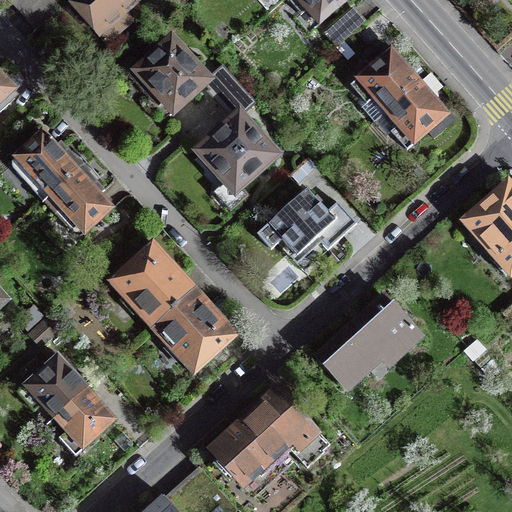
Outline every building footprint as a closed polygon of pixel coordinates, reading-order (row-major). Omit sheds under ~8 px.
[(14,0),(13,1),(25,15),(41,0),(14,0)] [(41,0),(25,15),(37,27),(59,8),(51,0),(41,0)] [(71,0),(100,31),(104,27),(112,37),(129,21),(121,12),(133,0),(71,0)] [(286,0),(301,16),(307,10),(320,25),(347,0),(286,0)] [(356,19),(350,12),(325,34),(337,47),(361,26),(356,19)] [(144,93),(166,118),(206,81),(193,66),(172,43),(141,71),(137,67),(122,81),(132,92),(144,93)] [(387,112),(419,84),(391,52),(385,56),(382,53),(380,49),(367,61),(372,67),(351,86),(366,104),(362,108),(375,122),(387,112)] [(209,92),(219,103),(240,84),(230,73),(209,92)] [(0,112),(10,103),(8,101),(5,99),(15,90),(0,74),(0,112)] [(219,103),(229,114),(250,95),(240,84),(219,103)] [(447,116),(419,84),(387,112),(399,126),(391,133),(407,151),(428,132),(435,139),(448,128),(444,124),(441,121),(447,116)] [(249,129),(239,118),(201,153),(212,164),(212,171),(219,179),(225,179),(236,191),(274,156),(249,129)] [(42,133),(15,158),(23,166),(22,167),(32,178),(33,178),(37,182),(31,188),(44,202),(81,168),(78,165),(77,164),(77,160),(61,143),(56,148),(42,133)] [(81,168),(44,202),(56,215),(62,209),(65,212),(64,213),(74,224),(75,223),(85,234),(112,210),(98,195),(104,190),(89,173),(85,173),(84,172),(81,168)] [(511,190),(508,186),(466,222),(496,255),(498,253),(511,269),(510,272),(511,273),(511,271),(511,190)] [(283,241),(298,257),(318,239),(328,250),(356,223),(338,204),(327,214),(317,203),(307,192),(259,237),(272,251),(283,241)] [(132,263),(110,283),(152,329),(195,290),(153,244),(132,263)] [(195,290),(152,329),(195,375),(216,355),(237,336),(195,290)] [(363,323),(321,362),(344,387),(388,347),(401,361),(424,341),(385,298),(362,318),(366,322),(363,323)] [(51,314),(29,335),(35,341),(41,348),(63,327),(51,314)] [(58,359),(19,394),(35,411),(42,405),(54,418),(86,390),(80,383),(58,359)] [(86,390),(54,418),(67,432),(60,439),(76,456),(115,421),(92,396),(86,390)] [(247,422),(213,452),(242,483),(291,440),(296,445),(290,450),(307,469),(325,453),(323,452),(330,446),(315,429),(314,430),(299,412),(303,409),(287,392),(284,396),(280,392),(247,422)] [(191,481),(180,492),(198,511),(214,511),(228,499),(229,499),(203,471),(191,481)] [(147,511),(235,511),(238,510),(228,499),(214,511),(198,511),(180,492),(169,502),(164,497),(147,511)]
